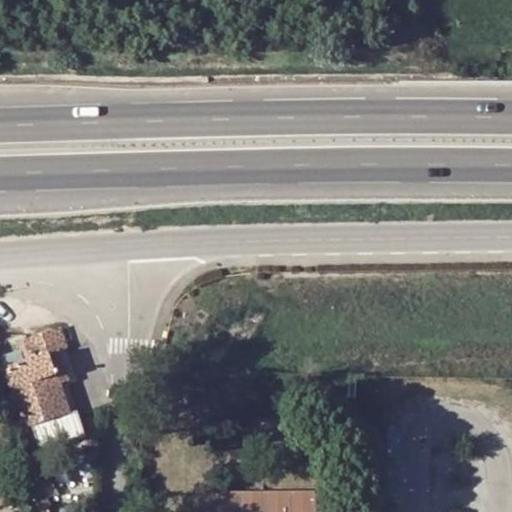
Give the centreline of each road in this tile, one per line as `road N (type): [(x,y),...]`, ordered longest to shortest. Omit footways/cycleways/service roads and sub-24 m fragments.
road 1 (trunk): [(511,121),(0,128)]
road 2 (trunk): [(0,174),(511,173)]
road 3 (tertiary): [(511,239),(126,251)]
road 4 (unclassified): [(126,251),(129,349),(117,511)]
road 5 (tertiary): [(126,251),(0,256)]
